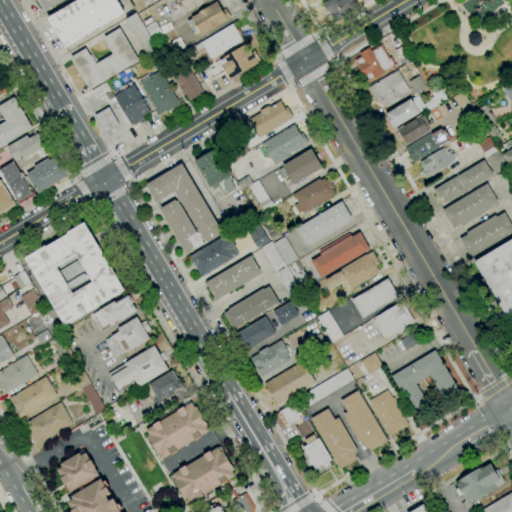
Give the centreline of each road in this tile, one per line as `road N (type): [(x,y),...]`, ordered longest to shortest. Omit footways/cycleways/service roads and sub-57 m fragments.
road 1 (residential): [(270,0),(511,411)]
road 2 (residential): [(0,244),(408,0)]
road 3 (tertiary): [(0,4),(245,410)]
